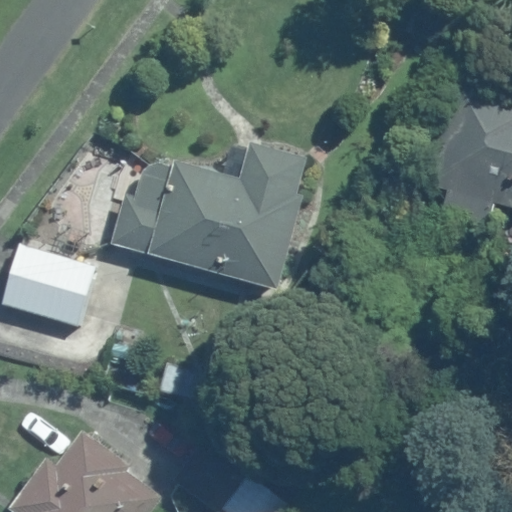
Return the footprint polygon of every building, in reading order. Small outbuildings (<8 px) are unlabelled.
[(511,94),(472,81),(436,187),(454,193),(445,221),(484,234),(494,205),(511,211),(511,94)] [(131,196),(117,248),(284,293),(320,161),(257,144),(247,180),(157,156),(145,199),(131,196)] [(26,243),(7,303),(84,328),(103,268),(26,243)] [(209,434),(176,479),(221,511),(302,511),(307,506),(209,434)] [(161,511),(169,502),(89,440),(66,469),(56,462),(16,511),(161,511)]
